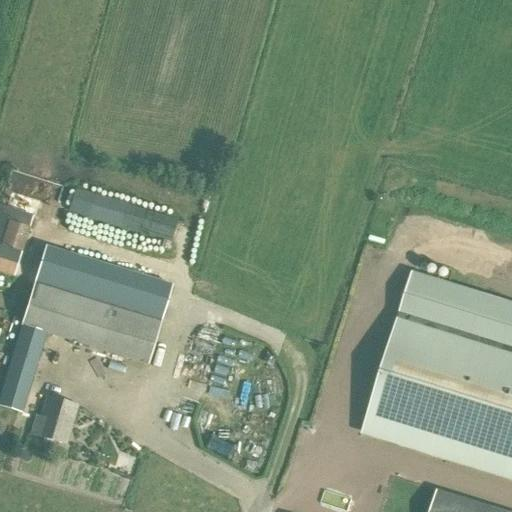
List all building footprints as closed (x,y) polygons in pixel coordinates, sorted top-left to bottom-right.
[(0,231),(17,237),(23,218),(3,212),(0,222),(0,231)] [(42,332),(145,364),(168,286),(45,249),(22,325),(21,325),(0,393),(0,405),(18,411),(42,332)] [(511,308),(412,278),(365,431),(511,476),(511,308)] [(176,327),(199,332),(202,320),(179,315),(176,327)] [(76,351),(73,376),(100,379),(103,354),(76,351)] [(35,415),(29,435),(65,447),(77,406),(45,396),(39,416),(35,415)] [(397,494),(403,473),(374,466),(377,454),(348,447),(340,479),(397,494)] [(323,499),(326,484),(290,475),(286,490),(323,499)] [(511,511),(438,489),(431,511),(511,511)]
